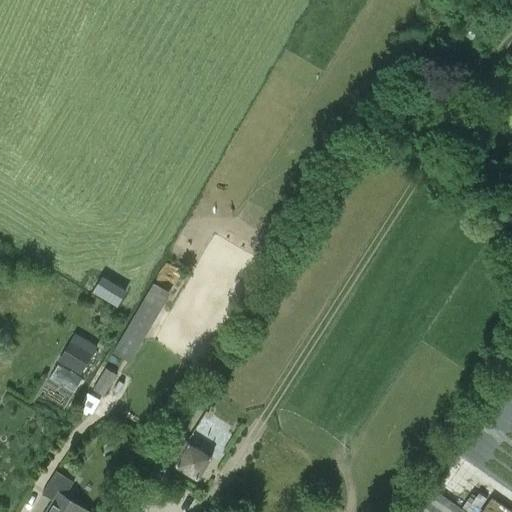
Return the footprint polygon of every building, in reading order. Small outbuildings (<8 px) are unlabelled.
[(103,274),(93,290),(118,304),(127,288),(103,274)] [(151,280),(114,352),(132,361),(169,289),(151,280)] [(75,334),(59,361),(82,374),(98,346),(75,334)] [(57,364),(49,378),(74,392),(82,378),(57,364)] [(92,389),(103,396),(116,375),(106,368),(92,389)] [(189,443),(175,467),(199,481),(213,456),(189,443)] [(84,511),(86,509),(65,496),(74,482),(56,470),(42,492),(54,499),(46,511),(84,511)] [(467,511),(434,489),(418,511),(467,511)]
